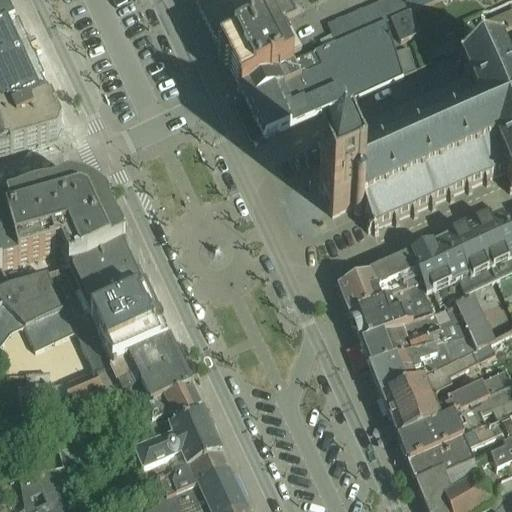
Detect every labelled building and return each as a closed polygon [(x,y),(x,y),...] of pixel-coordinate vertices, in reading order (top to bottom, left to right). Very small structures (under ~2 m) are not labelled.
[(191,0),(199,15),(229,0),(191,0)] [(229,0),(199,15),(219,53),(284,22),(296,16),(288,0),(229,0)] [(332,38),(319,44),(324,54),(385,24),(386,26),(391,24),(410,16),(442,2),(440,0),(390,0),(391,1),(327,28),(332,38)] [(0,9),(0,8),(0,44),(14,39),(0,9)] [(511,15),(481,29),(487,43),(511,31),(511,15)] [(410,16),(391,24),(401,47),(420,39),(410,16)] [(284,22),(219,53),(240,94),(294,68),(305,63),(284,22)] [(267,97),(246,107),(249,112),(259,133),(264,141),(301,125),(343,107),(344,108),(403,81),(395,56),(386,26),(385,24),(324,54),(315,58),(322,71),(267,97)] [(29,32),(14,39),(27,67),(42,60),(29,32)] [(0,122),(1,123),(8,120),(11,122),(13,126),(47,111),(27,67),(14,39),(0,44),(0,122)] [(326,186),(318,189),(322,197),(330,213),(329,214),(332,221),(340,218),(340,217),(354,211),(353,213),(353,214),(354,215),(355,217),(356,218),(358,218),(359,218),(360,218),(361,218),(362,218),(363,216),(364,215),(371,231),(366,233),(368,237),(373,235),(375,239),(379,238),(376,233),(394,225),(396,230),(399,228),(397,224),(412,217),(414,222),(418,220),(415,215),(430,209),(432,214),(436,212),(434,207),(448,201),(450,206),(454,204),(452,199),(466,193),(468,197),(472,196),(470,191),(484,185),(486,189),(490,188),(488,183),(505,176),(511,190),(508,193),(510,197),(511,195),(511,50),(505,54),(504,52),(500,54),(498,50),(494,51),(496,56),(464,70),(462,65),(458,67),(460,72),(456,74),(457,78),(462,76),(469,91),(451,99),(449,94),(445,96),(447,101),(433,107),(431,102),(427,104),(429,109),(415,115),(413,110),(409,112),(411,117),(397,123),(395,119),(391,120),(393,125),(378,131),(376,127),(373,128),(375,133),(360,139),(358,135),(355,136),(357,141),(339,149),(337,144),(334,146),(336,150),(331,152),(333,156),(337,154),(345,173),(346,177),(342,179),(343,179),(326,187),(326,186)] [(410,52),(395,56),(403,81),(416,76),(410,52)] [(294,68),(240,94),(246,107),(267,97),(322,71),(315,58),(305,63),(294,68)] [(0,161),(55,146),(59,137),(47,111),(13,126),(11,122),(8,120),(1,123),(0,122),(0,161)] [(0,212),(0,270),(2,274),(61,257),(69,274),(88,269),(123,253),(116,236),(117,235),(114,230),(112,226),(104,230),(101,223),(109,219),(102,204),(74,191),(31,203),(0,212)] [(511,241),(501,218),(454,240),(472,279),(458,285),(465,300),(511,278),(511,241)] [(422,291),(421,291),(425,301),(458,285),(472,279),(454,240),(440,246),(443,253),(430,259),(439,280),(421,288),(422,291)] [(440,246),(408,261),(411,268),(421,288),(439,280),(430,259),(443,253),(440,246)] [(0,308),(2,311),(21,329),(26,333),(35,329),(64,316),(68,325),(74,322),(76,326),(85,321),(87,326),(144,298),(126,258),(123,253),(88,269),(69,274),(10,291),(2,274),(0,270),(0,308)] [(411,268),(408,261),(358,283),(338,292),(343,305),(349,319),(421,291),(422,291),(421,288),(411,268)] [(421,291),(349,319),(361,349),(434,323),(425,301),(421,291)] [(64,316),(35,329),(43,345),(47,343),(54,358),(58,357),(63,368),(70,365),(73,371),(86,367),(89,371),(106,365),(108,372),(167,347),(144,298),(87,326),(85,321),(76,326),(74,322),(68,325),(64,316)] [(434,323),(361,349),(369,372),(406,359),(469,340),(477,356),(490,350),(495,347),(475,303),(434,323)] [(0,313),(0,352),(10,343),(7,342),(21,329),(2,311),(0,313)] [(406,359),(369,372),(381,402),(477,356),(469,340),(406,359)] [(68,412),(67,414),(79,413),(109,411),(135,409),(146,411),(190,394),(188,390),(183,393),(179,391),(180,389),(186,386),(171,354),(164,357),(163,357),(163,353),(169,350),(167,347),(108,372),(68,389),(68,412)] [(490,350),(477,356),(381,402),(388,419),(398,444),(511,392),(511,388),(506,376),(450,403),(453,408),(438,415),(431,399),(452,389),(449,383),(495,361),(490,350)] [(511,392),(398,444),(408,468),(486,434),(481,422),(493,417),(498,429),(509,424),(511,423),(511,392)] [(172,438),(133,456),(141,474),(182,455),(189,472),(222,457),(202,413),(168,428),(172,438)] [(511,430),(509,424),(498,429),(486,434),(408,468),(416,487),(444,475),(446,480),(474,468),(468,456),(502,441),(505,449),(511,445),(511,430)] [(511,445),(505,449),(503,449),(505,454),(474,468),(446,480),(444,475),(416,487),(426,511),(489,511),(492,510),(479,483),(486,481),(482,472),(493,467),(496,476),(511,469),(511,445)] [(189,472),(197,490),(230,475),(222,457),(189,472)] [(46,506),(31,511),(77,511),(60,475),(34,477),(46,506)] [(197,490),(207,511),(236,511),(246,508),(230,475),(197,490)]
